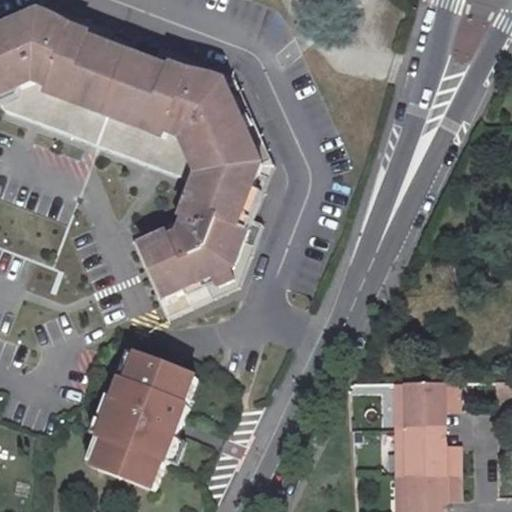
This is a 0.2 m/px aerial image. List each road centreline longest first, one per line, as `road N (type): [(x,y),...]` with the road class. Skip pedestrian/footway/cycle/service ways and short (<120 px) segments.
road 1 (tertiary): [(409,179),(255,511)]
road 2 (tertiary): [(409,179),(511,14)]
road 3 (tertiary): [(450,0),(409,179)]
